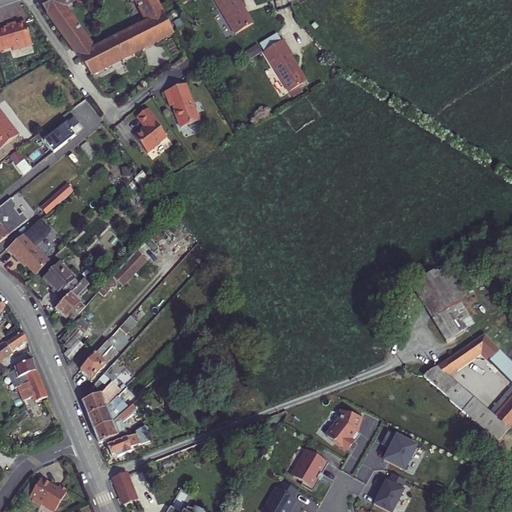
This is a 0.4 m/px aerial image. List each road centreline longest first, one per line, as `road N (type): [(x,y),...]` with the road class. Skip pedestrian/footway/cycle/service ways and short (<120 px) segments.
road 1 (tertiary): [(0,282),(25,311),(79,442)]
road 2 (unknown): [(0,200),(97,122),(89,107)]
